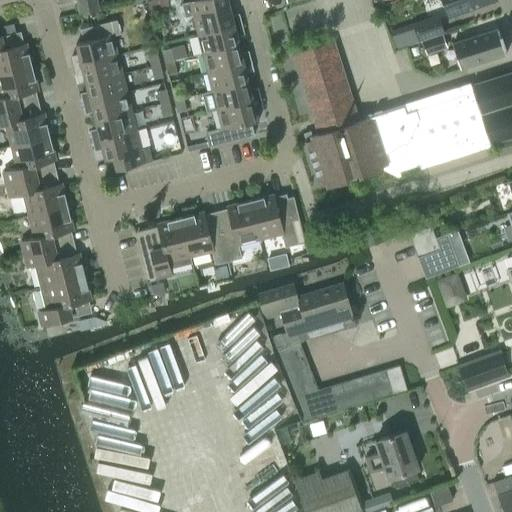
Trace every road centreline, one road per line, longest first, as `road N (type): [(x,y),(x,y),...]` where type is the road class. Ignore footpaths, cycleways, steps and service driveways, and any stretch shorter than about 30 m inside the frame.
road 1 (residential): [(95,211),(289,163),(256,0)]
road 2 (residential): [(95,211),(43,0)]
road 3 (unclassified): [(447,419),(383,258)]
